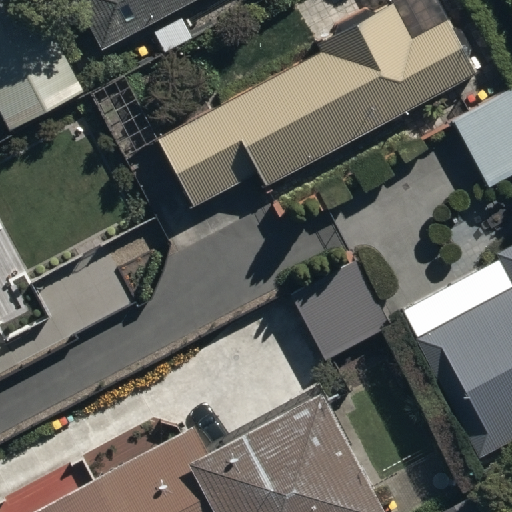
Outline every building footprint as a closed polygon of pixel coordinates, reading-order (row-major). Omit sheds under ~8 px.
[(35,0),(0,0),(0,108),(7,122),(80,84),(35,0)] [(79,0),(101,45),(190,0),(79,0)] [(320,47),(156,135),(190,199),(250,167),(259,184),(473,71),(435,0),(383,0),(314,37),(320,47)] [(511,82),(450,117),(484,178),(511,162),(511,82)] [(466,305),(415,332),(477,451),(511,432),(511,237),(495,247),(497,252),(451,276),(466,305)] [(354,257),(289,293),(325,357),(387,321),(354,257)] [(389,511),(394,510),(328,383),(213,443),(201,422),(29,511),(389,511)] [(431,511),(489,511),(479,489),(431,511)]
